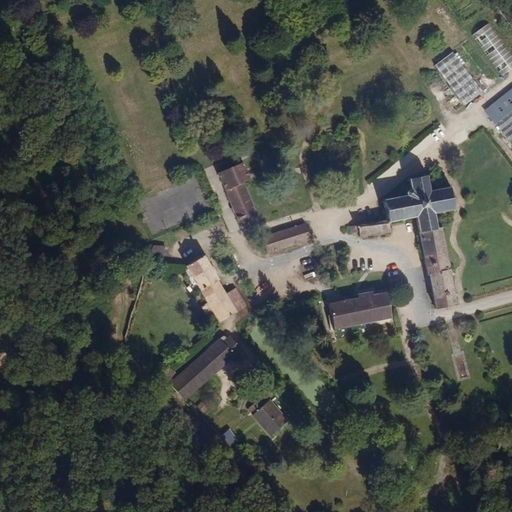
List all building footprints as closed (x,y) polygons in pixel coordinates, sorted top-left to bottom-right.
[(475,33),(501,76),(511,68),(511,57),(491,23),(475,33)] [(486,91),(456,50),(435,66),(464,106),(486,91)] [(496,116),(499,113),(511,102),(511,79),(484,102),(496,116)] [(505,120),(511,113),(511,102),(499,113),(505,120)] [(251,177),(244,160),(220,170),(241,221),(259,214),(245,180),(251,177)] [(460,207),(454,183),(436,188),(431,170),(410,175),(412,183),(407,184),(409,190),(388,195),(392,212),(355,220),(356,222),(348,224),(350,232),(358,231),(359,235),(395,227),(394,223),(419,217),(440,307),(464,302),(446,227),(444,228),(440,212),(460,207)] [(269,247),(318,227),(313,214),(263,234),(269,247)] [(163,263),(166,245),(153,246),(149,261),(163,263)] [(242,308),(206,250),(192,259),(215,297),(209,300),(216,312),(222,308),(227,317),(242,308)] [(396,315),(391,289),(377,292),(376,288),(361,291),(362,295),(332,301),(334,312),(331,313),(334,327),(396,315)] [(180,396),(241,350),(233,339),(226,344),(222,339),(174,376),(172,373),(177,369),(172,362),(157,373),(180,396)] [(290,418),(271,397),(267,400),(262,394),(251,404),(275,431),(290,418)] [(235,438),(227,428),(219,434),(228,444),(235,438)]
